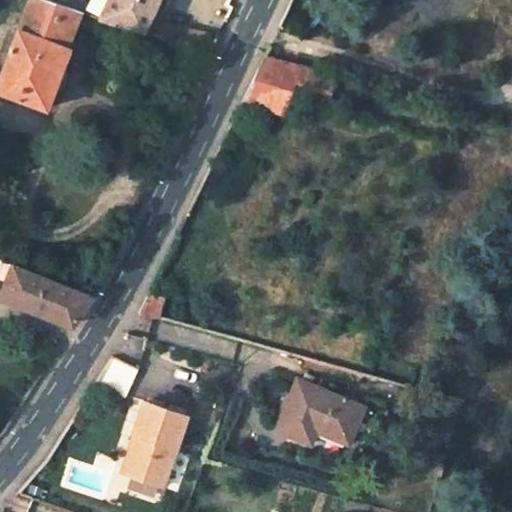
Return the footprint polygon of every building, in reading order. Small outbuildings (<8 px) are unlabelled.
[(68,47),(65,45),(74,23),(80,8),(53,0),(28,0),(0,74),(0,88),(46,106),(68,47)] [(207,54),(214,39),(209,34),(147,21),(156,0),(106,0),(100,15),(111,19),(207,54)] [(80,8),(74,23),(105,34),(111,19),(100,15),(80,8)] [(283,114),(291,87),(327,96),(333,77),(263,56),(241,103),(283,114)] [(0,275),(7,278),(13,264),(0,259),(0,275)] [(7,278),(0,296),(32,307),(33,303),(75,319),(91,294),(13,264),(7,278)] [(139,312),(156,316),(161,298),(147,294),(139,312)] [(125,333),(116,348),(145,355),(150,340),(125,333)] [(98,385),(124,395),(135,367),(108,357),(98,385)] [(308,357),(304,368),(331,376),(335,365),(308,357)] [(365,407),(299,379),(277,427),(312,441),(317,428),(350,441),(365,407)] [(165,487),(189,416),(146,403),(134,438),(140,440),(128,475),(165,487)]
